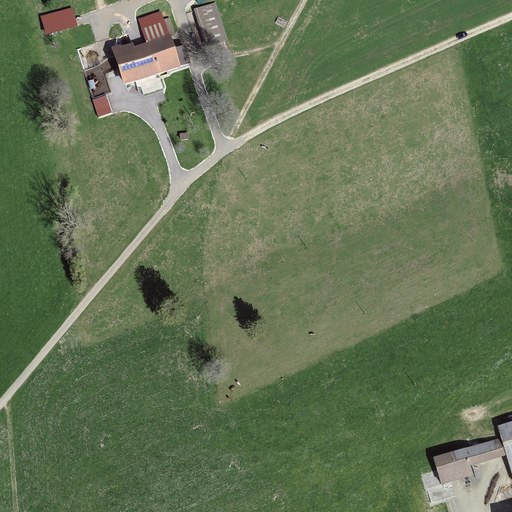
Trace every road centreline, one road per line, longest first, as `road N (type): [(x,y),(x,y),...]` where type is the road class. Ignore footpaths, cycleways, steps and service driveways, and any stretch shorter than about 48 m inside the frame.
road 1 (track): [(0,405),(180,185),(290,115),(511,20)]
road 2 (track): [(180,185),(146,100),(124,99),(99,50),(104,16),(140,0)]
road 3 (track): [(228,153),(303,0)]
